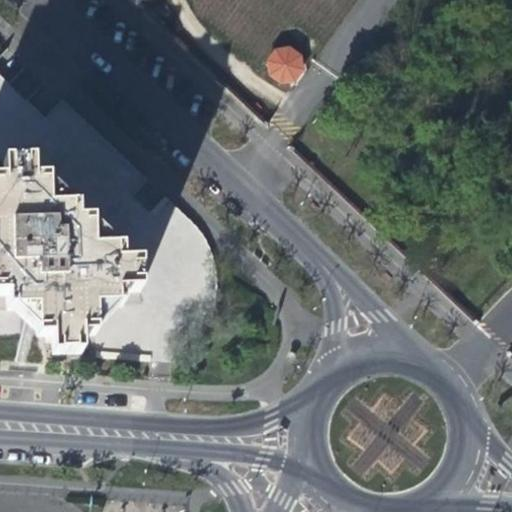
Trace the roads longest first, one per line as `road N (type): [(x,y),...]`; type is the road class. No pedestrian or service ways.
road 1 (tertiary): [(35,0),(331,280)]
road 2 (tertiary): [(320,402),(229,428),(0,412)]
road 3 (tertiary): [(0,441),(192,453)]
road 4 (tertiary): [(192,453),(317,465)]
